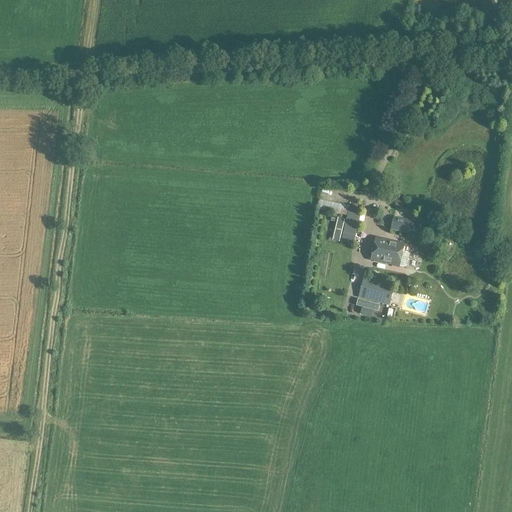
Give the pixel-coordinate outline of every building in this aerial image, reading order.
[(331,210),(346,212),(347,203),(328,200),(328,205),(332,205),(331,210)] [(362,211),(349,209),(341,243),(354,245),(362,211)] [(332,237),(338,239),(343,218),(337,216),(332,237)] [(410,221),(394,218),(391,231),(408,234),(408,232),(410,232),(413,231),(414,226),(412,223),(410,223),(410,221)] [(378,240),(373,260),(398,265),(406,267),(410,254),(401,252),(403,246),(378,240)] [(395,286),(363,278),(358,298),(390,306),(395,286)]
